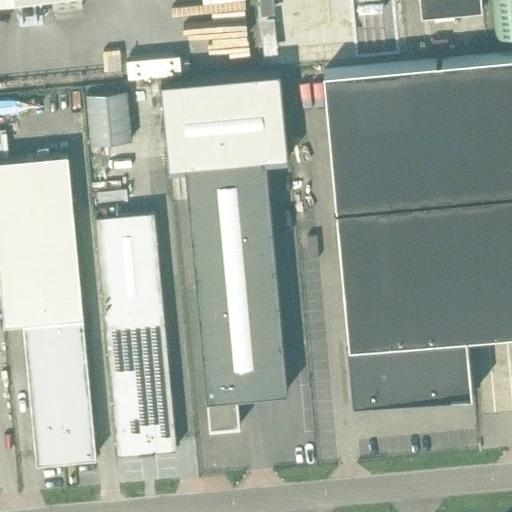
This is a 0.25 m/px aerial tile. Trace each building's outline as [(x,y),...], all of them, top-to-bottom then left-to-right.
[(203,35),(246,32),(243,0),(228,0),(229,8),(183,11),(182,0),(168,0),(170,25),(202,23),(203,35)] [(163,68),(161,53),(128,59),(130,74),(149,71),(149,70),(163,68)] [(511,53),(323,71),(353,403),(474,392),(469,332),(511,327),(511,53)] [(170,167),(186,166),(210,426),(241,423),(238,393),(288,388),(267,155),(285,153),(285,157),(289,156),(281,68),(162,79),(170,167)] [(87,92),(91,142),(133,138),(128,88),(87,92)] [(68,151),(0,157),(0,279),(4,322),(24,320),(37,459),(97,453),(68,151)] [(177,446),(175,426),(155,207),(95,213),(105,312),(110,371),(118,451),(177,446)]
